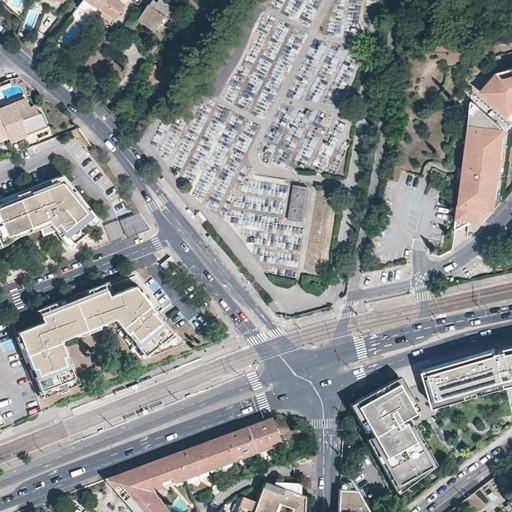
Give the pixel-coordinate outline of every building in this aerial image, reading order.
[(110,1),(105,9),(101,14),(114,23),(116,20),(118,18),(129,0),(114,0),(113,2),(110,1)] [(105,0),(101,7),(105,9),(110,1),(113,2),(114,0),(105,0)] [(167,14),(172,5),(164,0),(158,0),(155,6),(151,3),(141,19),(148,23),(157,29),(167,14)] [(84,51),(80,49),(74,59),(78,62),(84,51)] [(511,66),(511,67),(511,73),(502,76),(496,71),(478,91),(508,117),(511,111),(511,66)] [(511,67),(511,66),(496,71),(502,76),(511,73),(511,67)] [(26,98),(0,109),(0,116),(8,137),(10,142),(48,126),(42,111),(39,113),(35,105),(30,107),(26,98)] [(495,210),(505,128),(471,99),(462,167),(461,177),(457,205),(455,219),(480,222),(481,208),(495,210)] [(52,223),(71,246),(102,220),(64,174),(0,199),(0,243),(10,240),(52,223)] [(300,219),(305,185),(293,183),(288,217),(300,219)] [(151,227),(140,212),(120,220),(127,236),(143,230),(151,227)] [(200,212),(195,216),(202,224),(207,220),(200,212)] [(297,267),(299,256),(266,252),(265,263),(297,267)] [(47,394),(76,383),(73,376),(58,338),(57,333),(65,330),(66,334),(106,319),(104,314),(109,312),(113,316),(126,332),(128,329),(136,339),(133,341),(144,354),(148,351),(150,354),(176,343),(169,334),(172,331),(167,324),(163,319),(161,321),(155,314),(157,312),(135,284),(108,295),(103,282),(94,286),(86,289),(89,295),(56,308),(54,302),(44,306),(37,308),(42,321),(17,330),(40,389),(45,387),(47,394)] [(271,298),(267,301),(273,308),(276,305),(271,298)] [(179,311),(171,316),(178,327),(186,322),(179,311)] [(57,333),(58,338),(73,376),(76,383),(80,381),(64,340),(111,321),(141,357),(150,354),(148,351),(144,354),(133,341),(136,339),(128,329),(126,332),(113,316),(109,312),(104,314),(106,319),(66,334),(65,330),(57,333)] [(199,316),(189,320),(194,331),(204,326),(199,316)] [(434,404),(437,403),(427,371),(462,361),(496,351),(496,350),(495,348),(423,369),(434,404)] [(427,371),(437,403),(505,383),(511,380),(511,348),(505,350),(504,348),(496,350),(496,351),(462,361),(427,371)] [(381,386),(383,390),(399,381),(417,412),(418,411),(399,376),(381,386)] [(367,394),(353,402),(369,430),(372,436),(398,422),(417,412),(399,381),(383,390),(381,386),(367,394)] [(353,402),(349,405),(364,432),(369,430),(353,402)] [(269,417),(246,426),(255,451),(278,443),(269,417)] [(410,420),(405,423),(409,431),(414,428),(410,420)] [(396,493),(435,465),(414,428),(409,431),(405,423),(400,426),(398,422),(372,436),(366,440),(396,493)] [(246,426),(106,478),(135,511),(170,511),(159,499),(162,496),(163,491),(163,489),(162,487),(255,451),(246,426)] [(300,494),(274,483),(265,480),(257,499),(243,494),(235,511),(302,511),(304,496),(300,494)] [(300,494),(300,483),(276,480),(274,483),(300,494)] [(370,511),(350,482),(340,483),(337,511),(387,511),(385,509),(382,504),(370,511)] [(390,506),(387,501),(382,504),(385,509),(390,506)]
